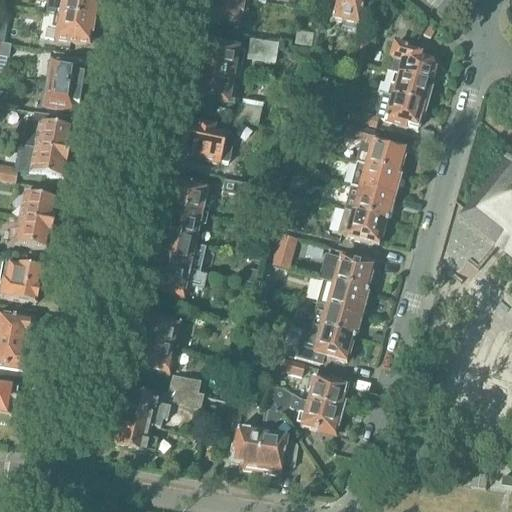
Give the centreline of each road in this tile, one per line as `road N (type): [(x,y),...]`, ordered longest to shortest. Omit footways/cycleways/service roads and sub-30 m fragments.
road 1 (residential): [(353,511),(483,34)]
road 2 (residential): [(150,0),(136,116),(47,477)]
road 3 (residential): [(256,511),(47,477)]
